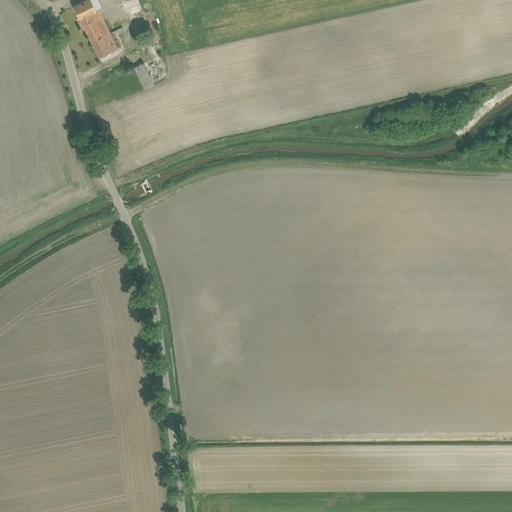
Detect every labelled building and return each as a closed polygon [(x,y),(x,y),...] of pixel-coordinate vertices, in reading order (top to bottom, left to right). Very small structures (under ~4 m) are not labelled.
[(102,16),(98,9),(101,8),(97,0),(87,0),(74,6),(83,25),(102,16)] [(127,0),(121,3),(130,21),(136,18),(134,14),(143,10),(138,0),(127,0)] [(102,16),(83,25),(98,58),(117,49),(102,16)] [(162,38),(154,42),(138,50),(144,62),(133,67),(144,89),(171,76),(160,54),(157,49),(166,45),(162,38)] [(48,197),(54,210),(82,195),(76,183),(48,197)]
